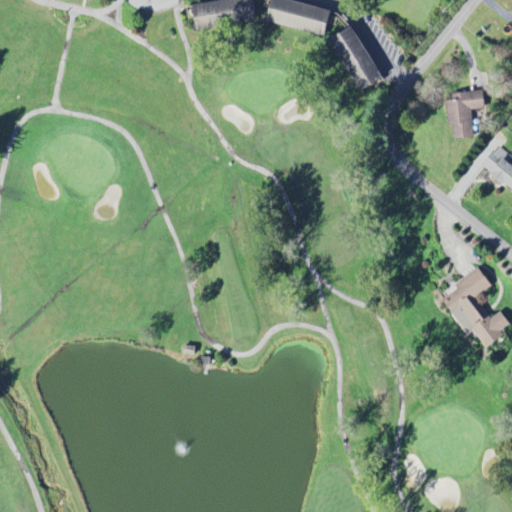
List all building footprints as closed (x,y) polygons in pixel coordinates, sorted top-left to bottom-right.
[(258,23),(254,0),(231,0),(195,6),(200,32),(258,23)] [(274,0),(269,24),(328,37),(334,12),(283,0),(274,0)] [(384,81),(356,28),(332,41),(361,94),(384,81)] [(475,138),(472,111),(485,110),(483,92),(447,96),(452,141),(475,138)] [(511,158),(511,156),(498,147),(483,169),(511,189),(511,166),(508,164),(511,158)] [(442,298),(467,334),(473,330),(487,350),(506,337),(503,332),(511,326),(502,312),(490,320),(476,299),(493,288),(481,271),(442,298)]
